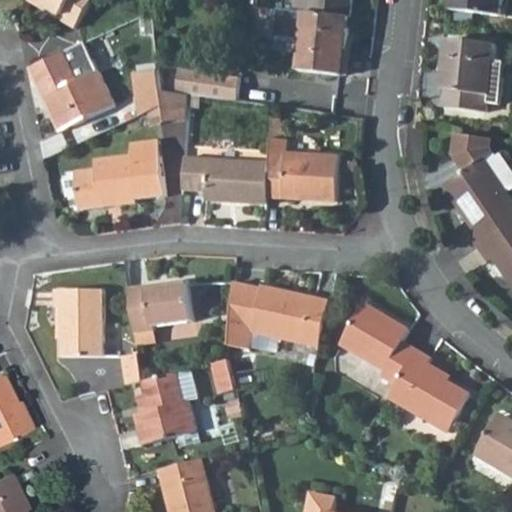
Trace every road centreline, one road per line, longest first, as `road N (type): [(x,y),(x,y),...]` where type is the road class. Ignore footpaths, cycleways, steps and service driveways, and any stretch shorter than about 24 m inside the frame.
road 1 (residential): [(412,247),(190,236),(41,247)]
road 2 (residential): [(6,253),(11,342),(92,511)]
road 3 (residential): [(412,247),(391,191),(386,132),(404,0)]
road 4 (residential): [(0,55),(41,247)]
road 5 (residential): [(511,365),(466,328),(412,247)]
